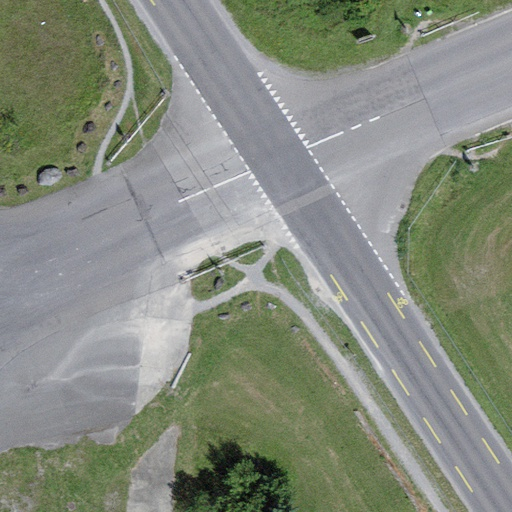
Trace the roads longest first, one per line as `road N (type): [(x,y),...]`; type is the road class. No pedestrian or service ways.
road 1 (tertiary): [(509,511),(278,158)]
road 2 (unclassified): [(0,279),(278,158)]
road 3 (unclassified): [(278,158),(511,61)]
road 4 (tertiary): [(278,158),(175,0)]
